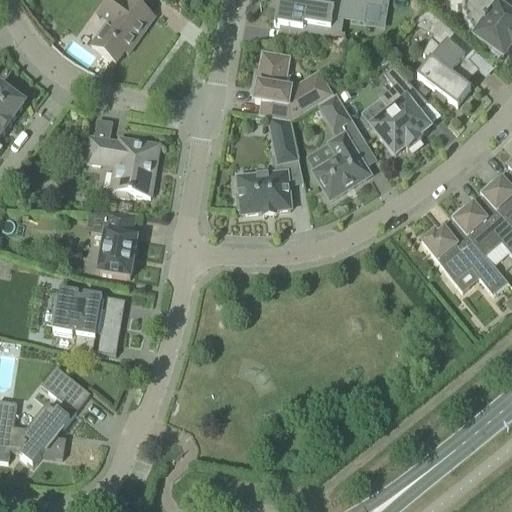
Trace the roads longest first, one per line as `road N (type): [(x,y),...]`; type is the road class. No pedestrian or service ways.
road 1 (residential): [(184,254),(275,253),(335,242),(449,174),(511,109)]
road 2 (residential): [(0,504),(50,511),(86,503),(115,473),(160,375),(184,254)]
road 3 (residential): [(208,109),(119,96),(51,62),(0,1)]
road 4 (primary): [(377,511),(511,404)]
road 5 (residential): [(184,254),(208,109)]
